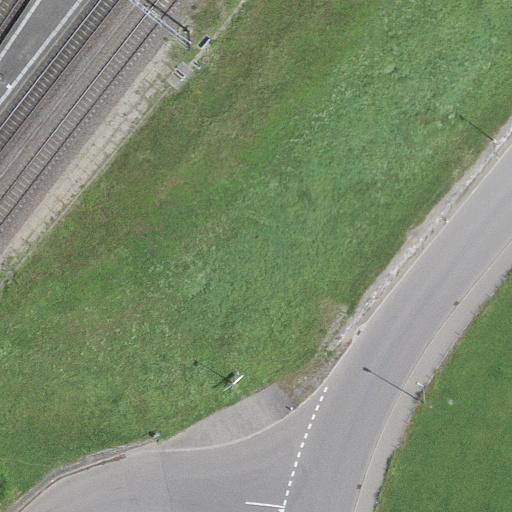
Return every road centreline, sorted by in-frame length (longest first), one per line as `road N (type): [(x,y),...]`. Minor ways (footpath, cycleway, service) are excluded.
road 1 (tertiary): [(511,196),(422,300),(367,383),(321,511)]
road 2 (residential): [(102,511),(136,500),(211,497),(299,511)]
